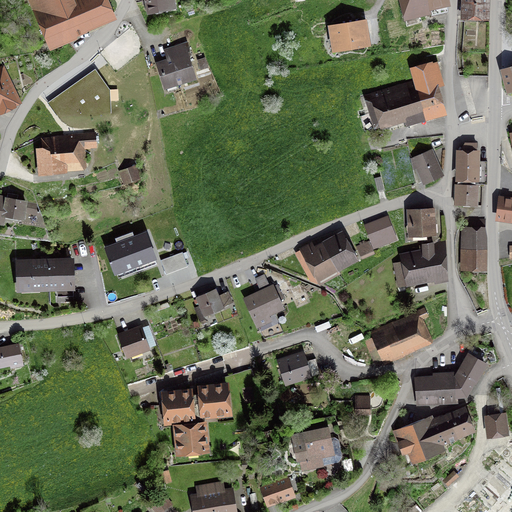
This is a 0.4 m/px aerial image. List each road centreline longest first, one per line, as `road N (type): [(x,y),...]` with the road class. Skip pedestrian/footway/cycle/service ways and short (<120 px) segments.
road 1 (residential): [(0,329),(83,321),(390,203),(445,194)]
road 2 (residential): [(302,511),(361,480),(412,372),(459,335)]
road 3 (tertiary): [(493,120),(496,316)]
road 4 (residential): [(127,0),(104,35),(38,87),(6,149)]
road 5 (residential): [(445,194),(459,335)]
road 6 (residential): [(453,0),(453,134)]
